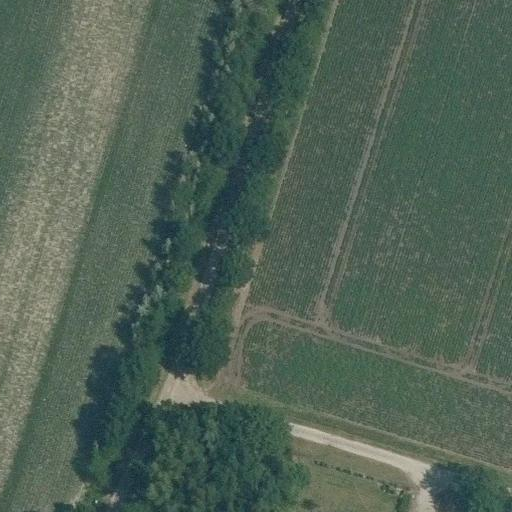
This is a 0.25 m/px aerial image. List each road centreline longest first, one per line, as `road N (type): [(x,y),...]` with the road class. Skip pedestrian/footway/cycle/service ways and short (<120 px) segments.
road 1 (unclassified): [(111,511),(173,384),(292,0)]
road 2 (track): [(173,384),(511,492)]
